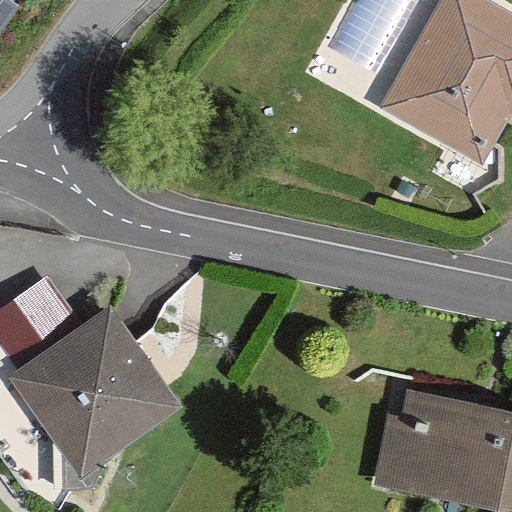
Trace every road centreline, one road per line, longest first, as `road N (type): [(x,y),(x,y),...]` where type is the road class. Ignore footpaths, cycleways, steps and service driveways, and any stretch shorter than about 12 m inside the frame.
road 1 (residential): [(464,283),(108,207),(8,131)]
road 2 (residential): [(107,0),(8,131)]
